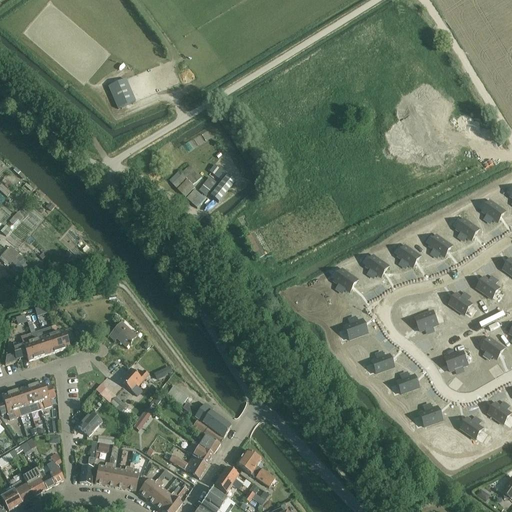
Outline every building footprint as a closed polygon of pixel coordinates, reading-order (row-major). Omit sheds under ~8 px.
[(126,81),(109,88),(118,110),(135,103),(126,81)] [(214,166),(210,172),(219,179),(223,173),(214,166)] [(181,177),(194,188),(202,180),(191,168),(181,177)] [(195,190),(194,188),(181,177),(179,175),(170,184),(186,199),(195,190)] [(222,181),(210,195),(218,202),(234,183),(226,176),(222,181)] [(203,187),(210,193),(216,185),(209,179),(203,187)] [(1,185),(0,187),(0,191),(7,198),(11,194),(1,185)] [(196,192),(187,200),(191,205),(200,196),(196,192)] [(191,205),(197,211),(206,202),(200,196),(191,205)] [(491,203),(483,214),(488,217),(485,221),(490,225),(493,221),(498,225),(506,214),(491,203)] [(50,204),(46,208),(51,213),(55,208),(50,204)] [(18,215),(10,224),(15,229),(24,221),(18,215)] [(464,221),(457,232),(462,235),(459,239),(464,243),(467,239),(472,242),(479,231),(464,221)] [(6,227),(1,233),(6,238),(11,232),(6,227)] [(245,239),(257,261),(265,256),(253,235),(245,239)] [(437,238),(430,248),(435,252),(432,256),(437,259),(440,255),(445,259),(452,248),(437,238)] [(406,248),(398,259),(403,262),(400,266),(405,270),(408,266),(413,269),(420,258),(406,248)] [(374,258),(366,269),(371,272),(368,276),(374,280),(376,276),(381,279),(389,268),(374,258)] [(511,259),(503,267),(511,277),(511,259)] [(343,271),(335,283),(340,287),(337,291),(342,294),(345,290),(350,294),(358,282),(343,271)] [(491,272),(480,283),(494,297),(505,286),(501,282),(504,279),(498,273),(495,276),(491,272)] [(460,293),(449,304),(464,317),(475,306),(471,303),(474,299),(467,293),(464,296),(460,293)] [(437,306),(418,312),(422,327),(426,326),(428,330),(437,327),(436,323),(441,321),(437,306)] [(76,331),(77,330),(88,342),(94,336),(84,324),(79,328),(66,314),(63,316),(76,331)] [(25,317),(16,320),(18,327),(27,324),(25,317)] [(350,326),(345,328),(349,342),(367,335),(362,322),(356,324),(355,319),(349,322),(350,326)] [(131,345),(136,339),(121,324),(109,337),(115,342),(117,340),(126,349),(129,346),(130,347),(132,346),(131,345)] [(52,329),(60,353),(70,349),(68,344),(74,342),(70,330),(58,334),(55,327),(52,329)] [(48,330),(41,332),(49,356),(60,353),(52,329),(48,330)] [(35,334),(31,335),(39,360),(49,356),(41,332),(35,334)] [(28,363),(39,360),(31,335),(21,339),(23,346),(13,349),(17,361),(26,357),(28,363)] [(511,351),(504,347),(496,361),(500,363),(498,366),(506,370),(507,367),(511,369),(511,368),(511,351)] [(377,361),(372,363),(376,375),(393,369),(389,357),(383,359),(382,354),(376,356),(377,361)] [(477,367),(461,374),(467,389),(471,387),(472,390),(480,387),(478,384),(483,382),(477,367)] [(170,369),(162,372),(165,378),(172,374),(170,369)] [(139,377),(132,371),(121,382),(132,392),(136,387),(138,388),(149,376),(144,372),(139,377)] [(402,381),(397,383),(401,396),(418,390),(414,377),(408,379),(407,375),(401,377),(402,381)] [(33,387),(41,412),(51,408),(49,401),(56,399),(52,387),(45,389),(43,384),(33,387)] [(173,386),(166,397),(180,408),(184,403),(188,397),(173,386)] [(23,390),(28,408),(29,408),(31,415),(41,412),(33,387),(23,390)] [(12,394),(20,418),(24,417),(22,410),(28,408),(23,390),(12,394)] [(10,422),(20,418),(12,394),(2,397),(4,403),(0,404),(0,415),(1,415),(2,417),(7,415),(10,422)] [(156,397),(152,403),(157,406),(161,400),(156,397)] [(116,398),(110,404),(122,415),(127,409),(116,398)] [(187,404),(183,410),(198,421),(224,440),(231,428),(211,413),(213,411),(205,405),(197,415),(194,413),(196,411),(187,404)] [(425,413),(419,415),(424,429),(442,422),(437,409),(431,411),(429,406),(423,408),(425,413)] [(146,411),(138,422),(143,426),(151,415),(146,411)] [(92,414),(79,428),(90,438),(103,424),(92,414)] [(498,421),(492,436),(510,443),(511,437),(511,425),(511,426),(511,423),(511,421),(505,420),(504,423),(498,421)] [(205,437),(206,438),(220,446),(224,440),(198,421),(192,430),(202,437),(203,436),(205,437)] [(205,437),(199,447),(214,456),(220,446),(206,438),(205,437)] [(110,446),(116,446),(117,440),(99,438),(98,444),(99,445),(110,446)] [(20,448),(26,458),(33,453),(29,446),(30,446),(28,443),(20,448)] [(186,454),(193,458),(207,466),(214,456),(199,447),(192,443),(191,445),(186,454)] [(88,466),(91,467),(90,469),(83,468),(80,485),(91,487),(91,486),(92,486),(92,485),(95,465),(94,465),(94,464),(97,449),(97,447),(96,447),(97,444),(92,444),(91,448),(90,459),(89,459),(88,466)] [(99,445),(98,451),(108,453),(110,446),(99,445)] [(269,489),(275,480),(257,468),(261,462),(257,459),(258,458),(253,454),(252,456),(246,452),(237,467),(269,489)] [(14,462),(12,459),(10,454),(0,460),(0,468),(1,470),(14,462)] [(45,464),(49,472),(57,486),(63,482),(55,467),(60,464),(55,456),(50,459),(51,461),(45,464)] [(172,458),(169,462),(179,468),(198,481),(207,466),(193,458),(188,466),(172,457),(172,458)] [(95,485),(105,487),(109,465),(105,465),(105,469),(98,467),(95,485)] [(109,465),(105,487),(115,489),(119,471),(112,470),(113,466),(109,465)] [(119,471),(115,489),(125,491),(129,469),(126,469),(125,473),(119,471)] [(129,469),(125,491),(136,493),(139,475),(132,474),(133,470),(129,469)] [(221,479),(232,486),(239,491),(242,486),(236,482),(238,478),(227,470),(221,479)] [(24,481),(34,498),(48,490),(39,475),(37,471),(23,479),(24,481)] [(39,475),(48,490),(57,486),(49,472),(44,475),(43,473),(39,475)] [(138,495),(146,501),(160,484),(165,478),(164,478),(168,474),(164,472),(157,481),(155,484),(149,480),(138,495)] [(221,479),(215,488),(226,495),(232,486),(221,479)] [(503,496),(504,501),(509,500),(511,502),(511,479),(501,494),(503,496)] [(11,488),(21,505),(34,498),(24,481),(11,488)] [(160,484),(146,501),(154,507),(166,493),(161,489),(163,486),(160,484)] [(254,486),(247,497),(252,500),(256,503),(262,507),(265,503),(260,499),(255,496),(259,490),(254,486)] [(11,488),(1,494),(3,498),(1,499),(7,511),(9,511),(21,505),(11,488)] [(166,493),(154,507),(160,511),(163,511),(180,491),(177,489),(173,494),(171,497),(166,493)] [(213,490),(201,508),(206,511),(219,511),(228,500),(213,490)] [(480,490),(476,496),(481,500),(485,494),(480,490)] [(264,493),(260,499),(265,503),(269,496),(264,493)] [(177,496),(163,511),(177,511),(182,506),(177,502),(179,499),(180,498),(177,496)]
